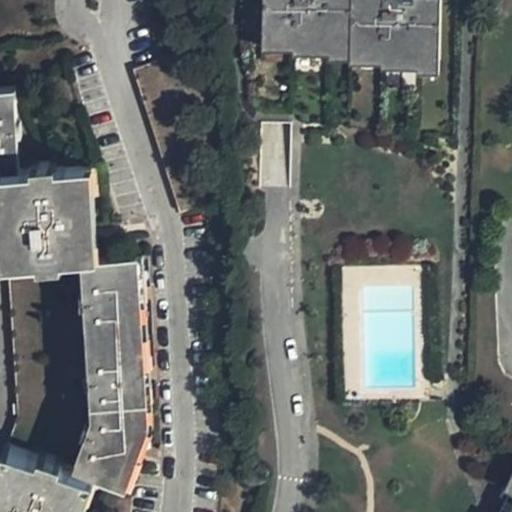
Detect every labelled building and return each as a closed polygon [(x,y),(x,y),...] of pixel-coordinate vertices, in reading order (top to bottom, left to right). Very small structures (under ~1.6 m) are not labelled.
[(262,0),(262,30),(295,30),(295,35),(326,35),(326,39),(351,40),(351,45),(383,45),(383,50),(414,50),(414,54),(439,54),(440,0),(262,0)] [(295,30),(262,30),(263,41),(295,41),(295,35),(295,30)] [(295,41),(295,47),(326,46),(326,39),(326,35),(295,35),(295,41)] [(351,40),(326,39),(326,46),(326,51),(351,51),(351,45),(351,40)] [(351,51),(350,57),(383,57),(383,50),(383,45),(351,45),(351,51)] [(414,50),(383,50),(383,57),(383,62),(415,62),(414,54),(414,50)] [(415,67),(439,67),(439,54),(414,54),(415,62),(415,67)] [(181,210),(204,202),(157,60),(135,68),(181,210)] [(15,88),(0,88),(0,170),(20,169),(15,88)] [(0,225),(2,262),(39,260),(63,259),(83,257),(99,257),(93,165),(20,169),(0,170),(0,225)] [(99,257),(83,257),(93,415),(73,467),(95,475),(126,487),(150,424),(139,254),(99,257)] [(9,278),(19,416),(5,442),(39,455),(41,449),(35,277),(9,278)] [(0,455),(0,511),(81,511),(95,475),(73,467),(61,463),(39,455),(5,442),(0,455)]
